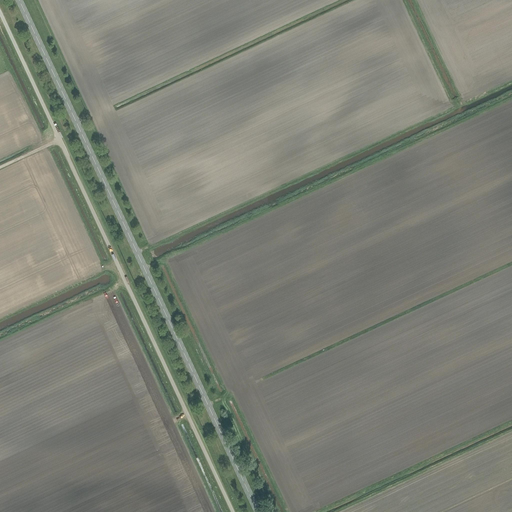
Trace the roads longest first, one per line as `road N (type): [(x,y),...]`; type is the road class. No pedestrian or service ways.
road 1 (primary): [(254,511),(17,0)]
road 2 (unclassified): [(234,511),(0,13)]
